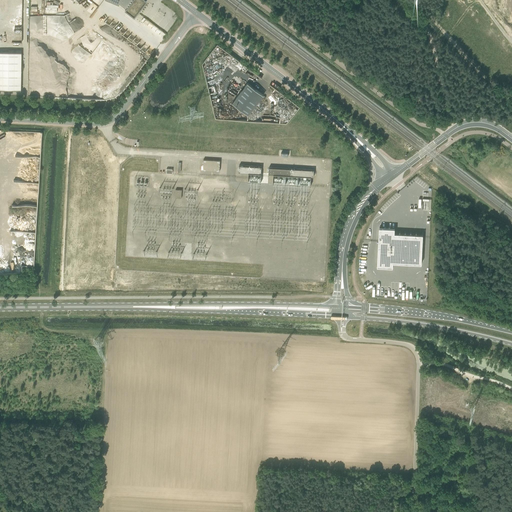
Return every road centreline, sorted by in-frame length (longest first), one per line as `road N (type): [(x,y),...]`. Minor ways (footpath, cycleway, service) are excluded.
road 1 (track): [(41,307),(43,328),(106,336),(99,511)]
road 2 (tertiary): [(390,177),(335,118),(198,11)]
road 3 (unclassified): [(0,118),(112,119),(198,11)]
road 4 (unclassified): [(412,511),(417,353),(341,332)]
road 5 (secondary): [(106,306),(337,316)]
road 6 (secondary): [(336,306),(106,306)]
road 7 (secondary): [(345,317),(511,343)]
road 8 (secondary): [(511,333),(346,307)]
road 9 (track): [(451,132),(431,34),(395,0)]
road 10 (tertiary): [(390,177),(465,123),(489,124),(511,139)]
